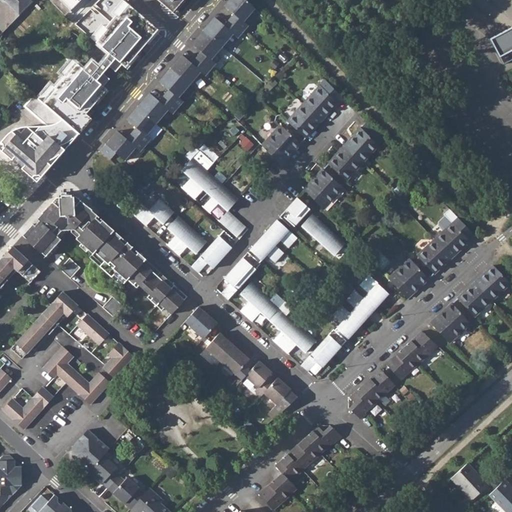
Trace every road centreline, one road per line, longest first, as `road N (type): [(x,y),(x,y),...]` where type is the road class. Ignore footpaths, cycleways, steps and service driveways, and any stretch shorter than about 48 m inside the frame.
road 1 (residential): [(325,405),(511,228)]
road 2 (residential): [(200,292),(273,194),(351,112)]
road 3 (residential): [(42,466),(200,292)]
road 4 (residential): [(68,167),(200,292)]
road 5 (residential): [(179,32),(68,167)]
road 6 (residential): [(200,292),(325,405)]
road 7 (residential): [(205,511),(325,405)]
road 8 (residential): [(325,405),(440,511)]
